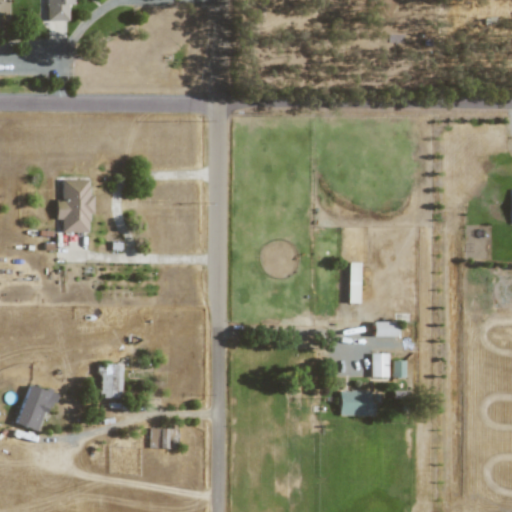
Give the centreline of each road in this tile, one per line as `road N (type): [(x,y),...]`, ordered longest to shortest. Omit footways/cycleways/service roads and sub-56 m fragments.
road 1 (residential): [(218,511),(221,0)]
road 2 (residential): [(220,106),(0,103)]
